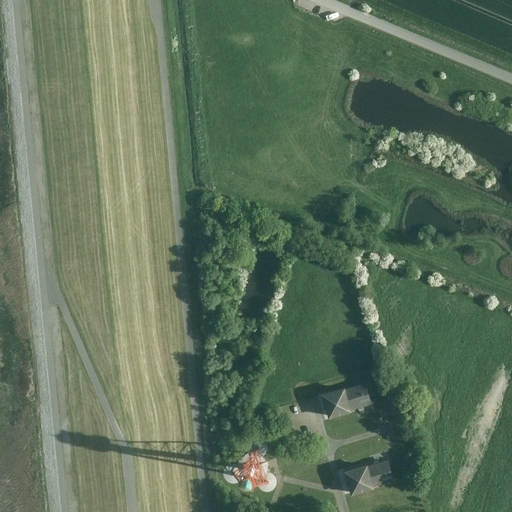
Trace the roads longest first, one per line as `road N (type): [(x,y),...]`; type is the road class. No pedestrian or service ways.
road 1 (track): [(204,511),(158,0)]
road 2 (track): [(13,0),(44,278)]
road 3 (track): [(44,278),(64,301),(124,445),(130,511)]
road 4 (track): [(44,278),(64,511)]
road 5 (unclassified): [(511,78),(320,0)]
